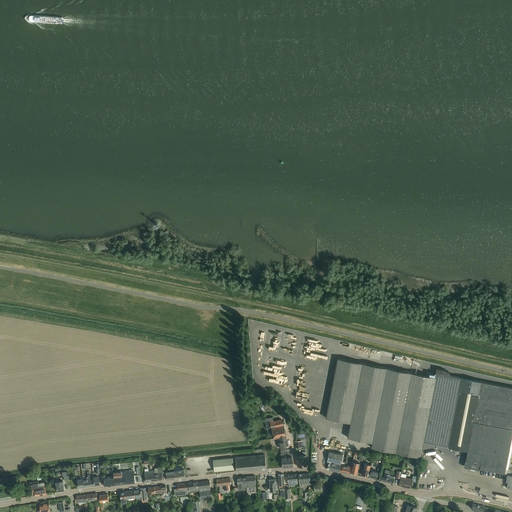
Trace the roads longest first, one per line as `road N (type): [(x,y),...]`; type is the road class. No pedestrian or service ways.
road 1 (track): [(511,364),(0,253)]
road 2 (residential): [(295,469),(0,504)]
road 3 (track): [(0,240),(180,273)]
road 4 (residential): [(422,492),(295,469)]
